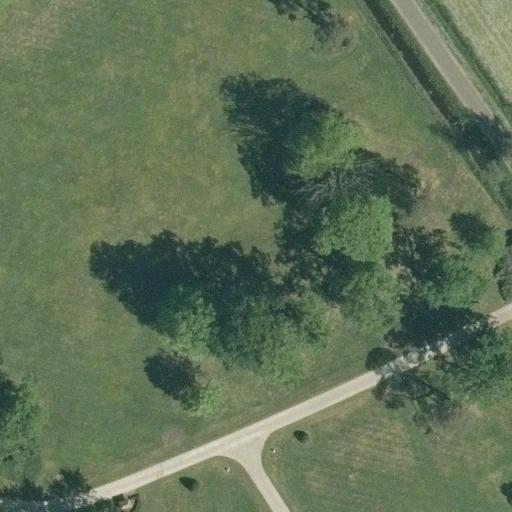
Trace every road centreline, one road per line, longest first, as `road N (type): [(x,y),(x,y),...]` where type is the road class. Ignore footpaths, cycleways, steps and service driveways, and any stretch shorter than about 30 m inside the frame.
road 1 (unclassified): [(511,306),(242,438),(55,511)]
road 2 (unclassified): [(511,164),(399,0)]
